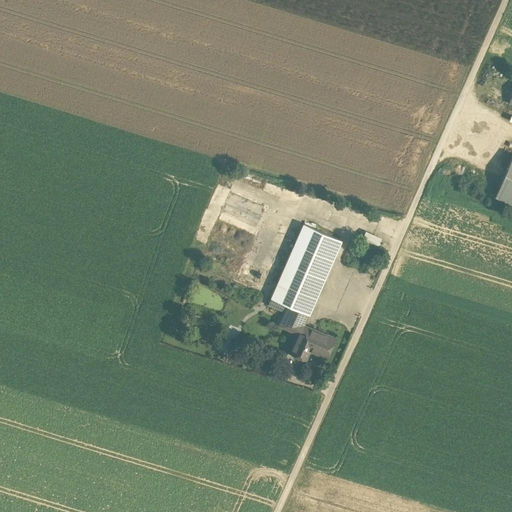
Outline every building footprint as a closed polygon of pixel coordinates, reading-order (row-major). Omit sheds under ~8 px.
[(511,150),(495,191),(511,197),(511,150)] [(288,261),(271,298),(288,305),(308,314),(340,240),(304,224),(288,261)] [(363,239),(378,247),(383,238),(367,230),(363,239)] [(308,314),(288,305),(279,325),(299,334),(303,325),(308,314)] [(334,339),(303,325),(299,334),(291,353),(305,359),(309,351),(325,358),(334,339)]
